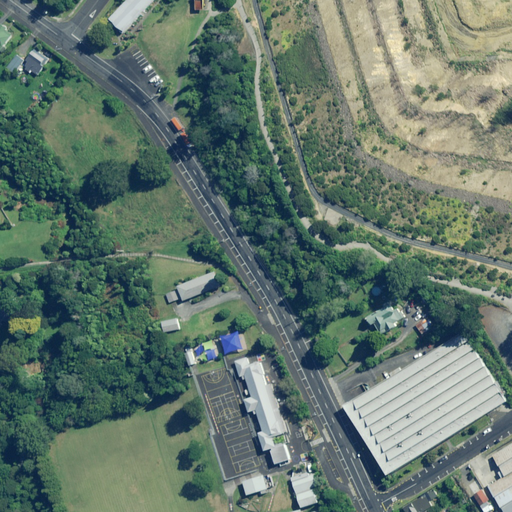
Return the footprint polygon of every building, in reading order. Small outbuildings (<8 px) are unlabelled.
[(117,34),(145,0),(118,0),(101,21),(117,34)] [(207,0),(197,0),(198,10),(207,10),(207,0)] [(14,35),(2,26),(0,28),(0,52),(1,51),(4,53),(10,46),(7,44),(14,35)] [(49,60),(35,50),(27,61),(29,62),(25,68),(31,73),(33,71),(38,75),(49,60)] [(24,61),(17,55),(7,69),(15,74),(24,61)] [(220,287),(214,272),(179,287),(184,301),(220,287)] [(180,299),(177,291),(167,294),(170,303),(180,299)] [(394,310),(389,301),(383,305),(385,308),(368,317),(373,325),(375,324),(381,335),(397,326),(395,323),(404,318),(398,308),(394,310)] [(179,330),(177,319),(162,322),(165,333),(179,330)] [(335,408),(380,477),(499,402),(454,332),(335,408)] [(196,364),(191,346),(185,348),(190,366),(196,364)] [(261,361),(242,367),(273,457),(293,450),(261,361)] [(479,488),(495,511),(511,511),(511,438),(486,456),(499,475),(479,488)] [(307,472),(291,477),(302,507),(317,502),(307,472)] [(264,474),(242,480),(247,494),(268,488),(264,474)] [(434,489),(424,495),(429,503),(439,498),(434,489)] [(429,503),(424,495),(403,506),(406,511),(425,511),(432,508),(429,503)]
